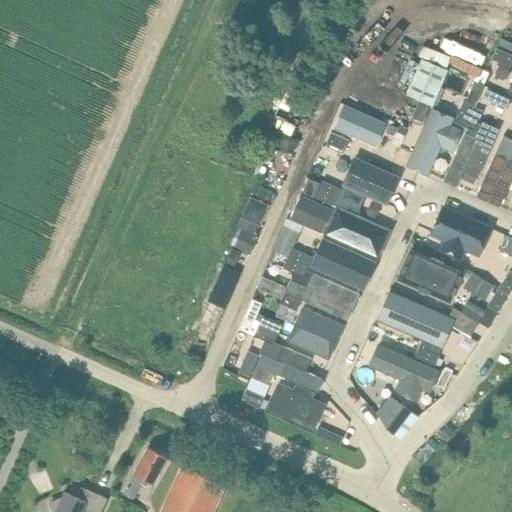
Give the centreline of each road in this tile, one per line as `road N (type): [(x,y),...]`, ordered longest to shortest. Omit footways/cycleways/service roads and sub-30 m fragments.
road 1 (unclassified): [(387,461),(330,378),(420,184),(511,222)]
road 2 (unclassified): [(328,104),(188,410)]
road 3 (unclassified): [(188,410),(0,328)]
road 4 (unclassified): [(511,307),(453,394),(387,461)]
road 5 (unclassified): [(366,493),(188,410)]
